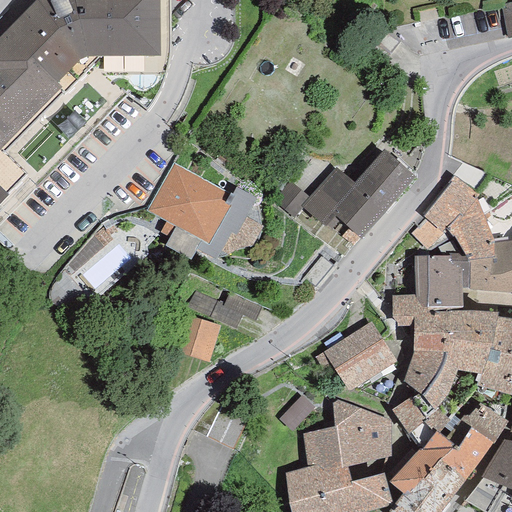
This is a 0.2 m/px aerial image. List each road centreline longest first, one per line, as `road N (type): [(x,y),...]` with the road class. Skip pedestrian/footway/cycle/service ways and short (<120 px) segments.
road 1 (residential): [(511,46),(453,74),(424,180),(350,272)]
road 2 (residential): [(350,272),(286,333),(192,396),(167,439)]
road 3 (residential): [(350,272),(403,368),(385,410)]
road 4 (residential): [(511,406),(448,511)]
